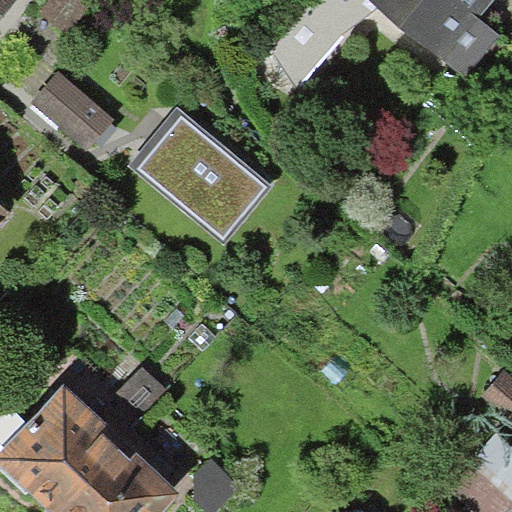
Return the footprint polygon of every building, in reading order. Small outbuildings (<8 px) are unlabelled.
[(0,0),(0,15),(12,0),(0,0)] [(91,6),(84,0),(46,0),(38,12),(68,35),(91,6)] [(379,8),(369,0),(313,0),(273,50),(297,90),(343,34),(379,8)] [(492,0),(369,0),(379,8),(465,78),(500,36),(478,18),(492,0)] [(114,120),(58,71),(31,102),(87,151),(114,120)] [(272,185),(177,106),(128,164),(224,244),(272,185)] [(0,226),(12,214),(0,202),(0,226)] [(167,389),(141,366),(117,393),(142,416),(167,389)] [(511,376),(504,369),(481,395),(511,421),(511,376)] [(0,451),(0,462),(51,511),(54,511),(133,429),(106,404),(97,413),(65,383),(0,451)] [(158,453),(133,429),(54,511),(160,511),(180,492),(149,463),(158,453)] [(508,511),(511,508),(511,445),(497,432),(447,487),(473,511),(508,511)] [(215,511),(239,485),(212,457),(193,473),(193,495),(210,511),(215,511)]
